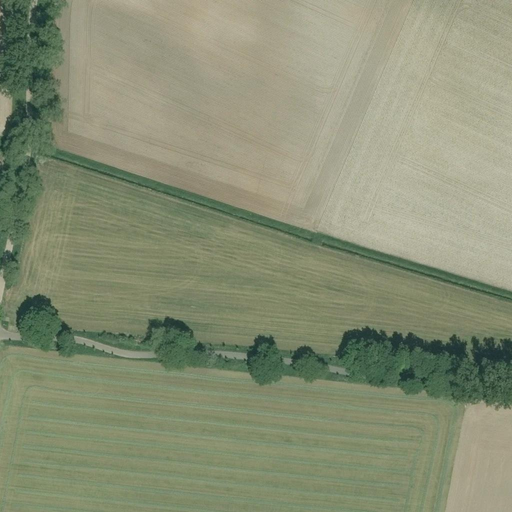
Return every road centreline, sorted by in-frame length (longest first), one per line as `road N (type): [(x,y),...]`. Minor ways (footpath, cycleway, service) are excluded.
road 1 (unclassified): [(511,389),(207,351),(0,336)]
road 2 (unclassified): [(0,291),(28,158),(32,22),(44,0)]
